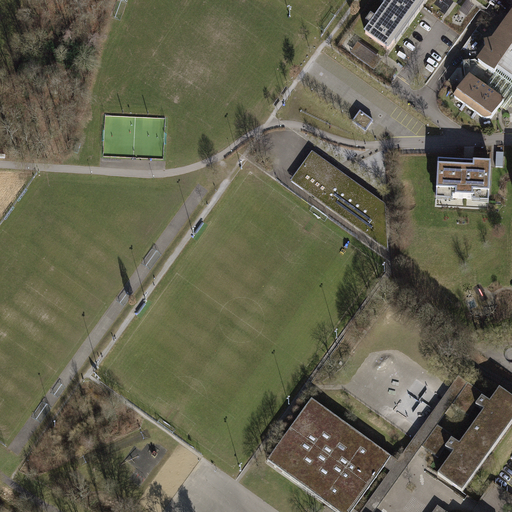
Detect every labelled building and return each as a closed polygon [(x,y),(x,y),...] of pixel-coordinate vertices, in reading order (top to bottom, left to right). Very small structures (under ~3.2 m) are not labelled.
[(429,0),(391,0),(387,5),(382,2),(377,9),(382,13),(373,25),(368,22),(363,28),(368,32),(362,41),(387,59),(429,0)] [(511,7),(511,8),(511,10),(511,16),(491,46),(481,49),(482,58),(475,68),(511,93),(511,7)] [(358,44),(351,53),(374,69),(381,60),(358,44)] [(479,91),(467,82),(451,106),(463,114),(479,91)] [(492,99),(479,91),(463,114),(475,123),(492,99)] [(504,108),(492,99),(475,123),(481,127),(490,127),(504,108)] [(374,121),(360,112),(354,121),(353,122),(366,132),(367,130),(374,121)] [(313,151),(291,181),(388,253),(387,206),(313,151)] [(492,166),(436,163),(433,206),(455,207),(455,203),(469,204),(469,208),(490,209),(492,166)] [(375,511),(410,464),(422,447),(438,426),(452,405),(468,383),(464,381),(458,377),(416,436),(398,461),(392,457),(391,458),(384,467),(390,472),(361,511),(357,511),(354,509),(351,511),(375,511)] [(438,426),(422,447),(438,459),(446,448),(453,454),(438,475),(462,492),(511,423),(511,398),(500,389),(490,403),(482,397),(484,395),(468,383),(452,405),(469,417),(476,406),(484,412),(460,445),(452,440),(454,437),(438,426)] [(267,462),(336,511),(351,511),(354,509),(384,467),(391,458),(312,401),(267,462)]
